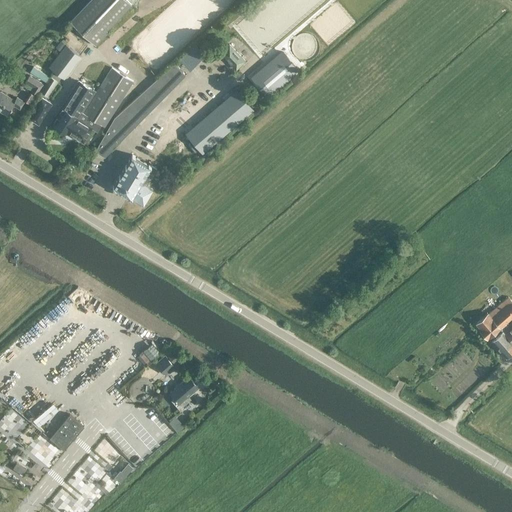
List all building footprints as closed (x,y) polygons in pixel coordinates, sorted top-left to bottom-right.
[(127,0),(90,0),(70,21),(95,45),(108,31),(107,30),(131,4),(127,0)] [(54,70),(40,92),(48,97),(57,81),(56,81),(60,76),(63,78),(80,56),(66,44),(49,66),(54,70)] [(236,69),(245,60),(229,44),(220,53),(236,69)] [(186,75),(175,63),(113,119),(95,150),(105,156),(186,75)] [(104,127),(132,80),(111,67),(82,113),(104,127)] [(267,86),(275,95),(289,82),(281,74),(267,86)] [(29,75),(25,82),(33,87),(31,90),(36,94),(43,83),(29,75)] [(78,82),(52,125),(68,134),(69,132),(78,118),(96,85),(82,77),(79,82),(78,82)] [(19,108),(24,101),(17,97),(15,100),(0,91),(0,110),(7,115),(14,105),(19,108)] [(212,108),(204,103),(187,92),(182,101),(168,124),(167,125),(179,132),(182,134),(186,127),(189,129),(198,134),(207,117),(217,123),(222,114),(224,110),(215,104),(212,108)] [(41,98),(28,117),(38,124),(51,104),(41,98)] [(93,127),(78,118),(69,132),(75,136),(75,137),(84,142),(93,127)] [(160,163),(179,132),(167,125),(149,156),(138,150),(134,157),(131,155),(112,187),(131,198),(132,197),(133,196),(132,196),(133,193),(134,194),(143,178),(149,182),(150,181),(156,170),(156,169),(160,172),(164,165),(160,163)] [(133,196),(132,197),(144,204),(149,195),(153,198),(160,186),(150,181),(149,182),(143,178),(134,194),(133,193),(132,196),(133,196)] [(480,329),(479,330),(486,338),(497,329),(500,333),(502,331),(505,328),(502,325),(511,316),(511,292),(488,313),(487,313),(475,323),(480,329)] [(502,331),(511,341),(511,322),(505,328),(502,331)] [(511,350),(511,341),(502,331),(500,333),(491,341),(505,357),(511,350)] [(146,370),(154,365),(149,356),(140,361),(146,370)] [(173,365),(165,356),(156,364),(164,373),(173,365)] [(206,377),(195,365),(189,370),(200,383),(206,377)] [(197,387),(188,376),(169,393),(174,398),(171,400),(178,408),(189,399),(187,396),(197,387)] [(182,411),(185,417),(195,411),(192,406),(182,411)] [(70,414),(49,438),(64,450),(84,426),(70,414)] [(0,433),(5,436),(10,428),(0,422),(0,433)] [(165,440),(174,432),(169,426),(159,434),(165,440)] [(11,445),(1,468),(0,467),(0,479),(19,488),(26,471),(36,475),(41,465),(35,462),(34,464),(24,460),(28,450),(11,443),(13,440),(8,438),(6,443),(11,445)] [(36,438),(30,441),(34,448),(40,444),(36,438)]
